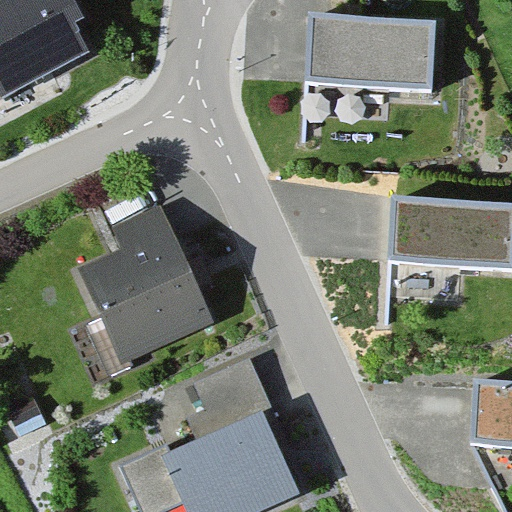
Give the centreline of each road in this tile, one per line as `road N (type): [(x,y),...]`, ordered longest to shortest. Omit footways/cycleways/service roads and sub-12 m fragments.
road 1 (residential): [(210,108),(394,511)]
road 2 (residential): [(0,200),(210,108)]
